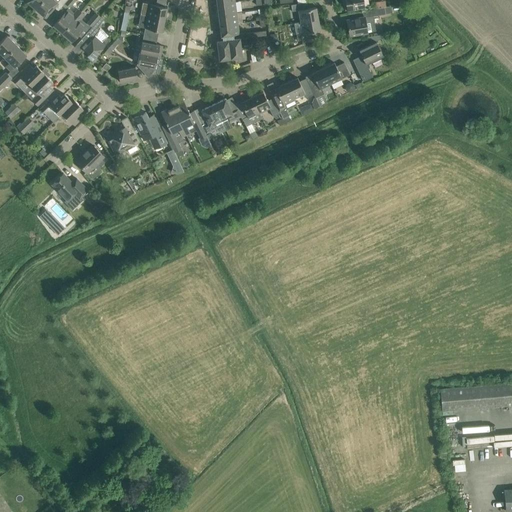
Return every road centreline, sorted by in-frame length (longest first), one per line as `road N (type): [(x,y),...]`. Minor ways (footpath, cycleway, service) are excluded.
road 1 (residential): [(168,89),(257,79),(332,47),(340,28),(332,0)]
road 2 (residential): [(112,102),(0,2)]
